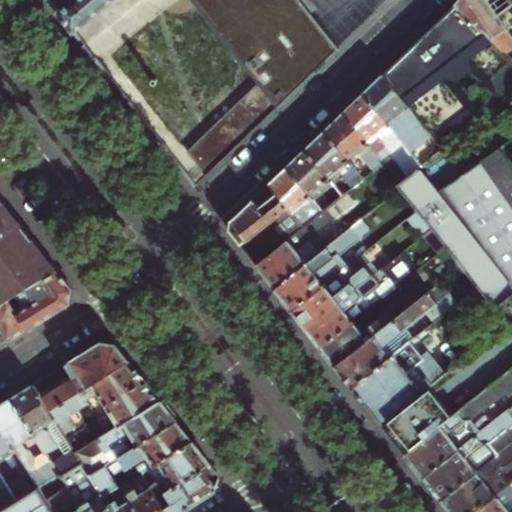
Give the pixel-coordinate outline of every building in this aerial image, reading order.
[(75,0),(58,15),(73,34),(114,0),(202,0),(269,73),(187,152),(206,176),(350,37),(388,0),(75,0)] [(511,38),(487,0),(460,0),(455,5),(482,29),(486,30),(505,49),(511,44),(511,38)] [(511,0),(487,0),(511,38),(511,37),(511,0)] [(411,47),(385,73),(431,133),(473,103),(455,81),(475,67),(494,91),(511,78),(511,56),(505,49),(486,30),(482,29),(455,5),(411,47)] [(431,133),(385,73),(376,81),(371,86),(375,92),(369,97),(410,150),(431,133)] [(371,86),(365,92),(369,97),(375,92),(371,86)] [(369,97),(365,92),(354,102),(346,110),(373,145),(377,142),(376,139),(379,137),(393,155),(409,175),(421,165),(410,150),(369,97)] [(373,145),(346,110),(336,120),(326,129),(348,158),(357,151),(373,172),(385,162),(375,149),(373,145)] [(348,158),(326,129),(315,140),(306,149),(329,178),(338,172),(352,189),(364,179),(348,158)] [(385,161),(393,155),(379,137),(376,139),(377,142),(373,145),(375,149),(385,161)] [(404,187),(420,208),(435,227),(449,245),(463,263),(480,285),(496,307),(511,295),(511,160),(500,143),(442,184),(425,162),(421,165),(409,175),(400,182),(404,187)] [(335,186),(306,149),(297,157),(288,166),(317,204),(325,198),(331,206),(343,196),(335,186)] [(317,204),(288,166),(278,175),(270,184),(287,208),(299,223),(309,215),(313,220),(323,212),(317,204)] [(240,245),(287,208),(270,184),(230,222),(229,231),(234,237),(240,245)] [(275,289),(325,250),(316,239),(325,232),(338,222),(336,219),(357,202),(348,191),(343,196),(331,206),(323,212),(313,220),(303,228),(256,265),(264,275),(275,289)] [(0,307),(0,328),(9,341),(19,335),(29,329),(18,312),(10,299),(17,295),(58,271),(0,198),(0,292),(7,302),(0,307)] [(256,265),(303,228),(299,223),(287,208),(240,245),(247,253),(256,265)] [(427,233),(435,227),(420,208),(407,218),(422,237),(427,233)] [(334,243),(325,250),(275,289),(283,299),(292,310),(348,265),(340,255),(371,230),(363,220),(334,243)] [(435,227),(427,233),(441,252),(449,245),(435,227)] [(334,243),(325,232),(316,239),(325,250),(334,243)] [(449,245),(441,252),(423,265),(398,286),(392,290),(397,296),(403,292),(405,295),(412,304),(430,289),(463,263),(449,245)] [(307,329),(386,266),(381,260),(371,247),(348,265),(292,310),(299,319),(307,329)] [(394,259),(386,266),(307,329),(313,337),(321,347),(355,319),(392,290),(398,286),(423,265),(409,247),(394,259)] [(390,253),(381,260),(386,266),(394,259),(390,253)] [(18,312),(29,329),(69,304),(71,289),(58,271),(17,295),(25,308),(18,312)] [(353,386),(408,343),(412,339),(404,330),(426,313),(434,322),(459,302),(451,293),(440,301),(430,289),(412,304),(335,365),(342,374),(353,386)] [(362,328),(355,319),(321,347),(329,356),(335,365),(412,304),(405,295),(362,328)] [(50,411),(130,361),(122,351),(117,345),(102,342),(34,384),(50,411)] [(420,358),(408,343),(353,386),(363,400),(382,423),(429,386),(446,373),(429,352),(420,358)] [(119,426),(161,400),(146,381),(130,361),(50,411),(59,425),(89,405),(87,402),(99,395),(119,426)] [(511,394),(511,373),(509,370),(452,415),(405,453),(413,463),(424,477),(481,431),(472,420),(507,393),(510,396),(511,394)] [(50,411),(34,384),(22,392),(12,398),(60,475),(82,461),(77,453),(59,425),(50,411)] [(382,423),(389,432),(400,446),(405,453),(452,415),(429,386),(382,423)] [(60,475),(12,398),(0,404),(0,427),(39,488),(60,475)] [(90,474),(177,421),(170,411),(161,400),(119,426),(107,434),(97,440),(77,453),(82,461),(90,474)] [(442,500),(500,454),(492,443),(511,427),(511,413),(509,409),(481,431),(424,477),(431,486),(442,500)] [(141,472),(193,440),(184,429),(177,421),(90,474),(103,495),(121,484),(141,472)] [(39,488),(0,427),(0,472),(18,501),(39,488)] [(141,472),(156,496),(210,463),(202,452),(193,440),(141,472)] [(511,444),(500,454),(442,500),(450,509),(451,511),(473,511),(511,481),(511,444)] [(82,461),(60,475),(67,486),(83,511),(113,511),(103,495),(90,474),(82,461)] [(210,463),(156,496),(166,511),(179,511),(217,489),(220,475),(216,470),(210,463)] [(0,511),(18,501),(0,472),(0,511)] [(141,472),(121,484),(139,511),(166,511),(156,496),(141,472)] [(511,481),(473,511),(510,511),(504,504),(511,497),(511,481)] [(139,511),(121,484),(103,495),(113,511),(139,511)] [(83,511),(67,486),(45,499),(53,511),(83,511)] [(18,501),(0,511),(53,511),(45,499),(39,488),(18,501)]
